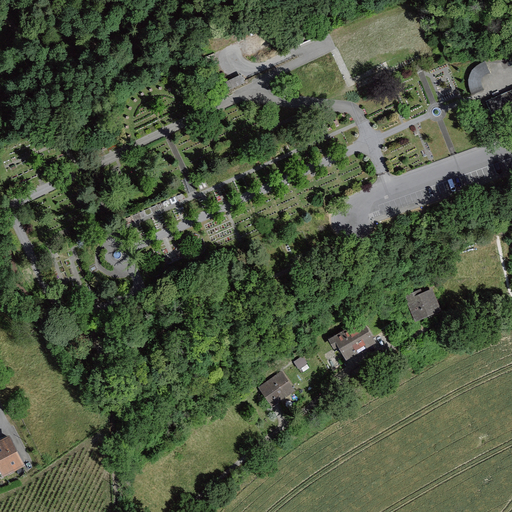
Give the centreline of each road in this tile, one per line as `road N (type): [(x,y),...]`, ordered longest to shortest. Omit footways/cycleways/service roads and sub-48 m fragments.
road 1 (residential): [(182,511),(371,358),(439,324)]
road 2 (track): [(0,9),(43,57),(136,38),(167,0)]
road 3 (residential): [(347,213),(511,155)]
